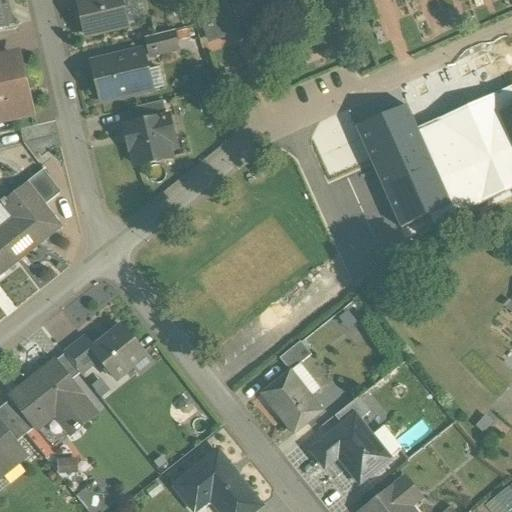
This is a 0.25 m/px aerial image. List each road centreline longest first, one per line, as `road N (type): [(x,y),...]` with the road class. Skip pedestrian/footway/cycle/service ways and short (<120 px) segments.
road 1 (residential): [(106,253),(245,145),(511,26)]
road 2 (residential): [(106,253),(313,511)]
road 3 (residential): [(44,0),(106,253)]
road 4 (residential): [(0,341),(106,253)]
